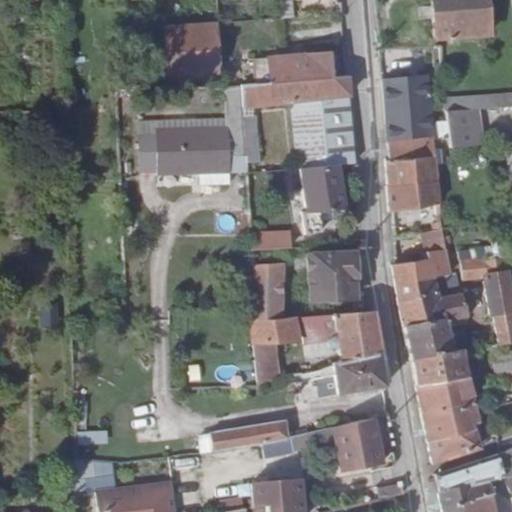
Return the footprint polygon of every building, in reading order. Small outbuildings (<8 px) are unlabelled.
[(276,0),(276,18),(289,18),(288,0),(276,0)] [(487,0),(432,0),(436,39),(490,33),(487,0)] [(162,78),(212,76),(210,20),(161,22),(162,78)] [(266,80),(330,77),(330,52),(265,55),(266,80)] [(284,99),(346,96),(345,77),(330,77),(266,80),(237,81),(238,102),(284,99)] [(387,185),(437,179),(426,77),(382,81),(388,159),(384,159),(387,185)] [(511,94),(445,97),(446,111),(477,108),(511,106),(511,94)] [(338,165),(351,164),(346,96),(284,99),(288,168),(294,168),(338,165)] [(449,147),(481,144),(477,108),(446,111),(449,147)] [(155,169),(227,167),(225,124),(153,126),(155,169)] [(340,209),(338,165),(294,168),(297,211),(286,212),(287,231),(317,229),(317,220),(317,210),(340,209)] [(389,213),(440,208),(437,179),(387,185),(389,213)] [(340,218),(340,209),(317,210),(317,220),(340,218)] [(390,229),(391,238),(403,235),(401,228),(390,229)] [(394,256),(400,302),(433,298),(431,278),(448,277),(442,228),(423,232),(427,260),(402,264),(401,255),(394,256)] [(249,252),(273,251),(272,230),(247,231),(249,252)] [(308,301),(352,298),(349,254),(306,257),(308,301)] [(491,311),(500,343),(511,340),(511,307),(504,268),(502,257),(458,264),(459,281),(481,277),(485,298),(491,311)] [(251,299),(252,319),(277,318),(275,268),(250,270),(251,299)] [(400,302),(412,361),(443,355),(438,324),(461,321),(458,298),(434,301),(433,298),(400,302)] [(332,362),(376,353),(369,312),(292,317),(293,342),(329,339),(332,362)] [(257,380),(287,375),(285,356),(265,357),(263,339),(283,338),(282,317),(277,318),(252,319),(257,380)] [(495,356),(499,377),(511,374),(511,347),(509,348),(510,354),(495,356)] [(443,355),(412,361),(417,387),(467,378),(462,351),(443,355)] [(337,394),(382,386),(376,353),(332,362),(333,367),(337,394)] [(467,378),(417,387),(422,414),(473,403),(467,378)] [(473,403),(422,414),(427,442),(474,430),(473,425),(477,424),(473,403)] [(200,453),(284,438),(281,420),(205,433),(206,440),(199,441),(200,453)] [(384,466),(374,422),(312,433),(316,452),(334,448),(340,475),(384,466)] [(474,430),(427,442),(432,464),(478,451),(474,430)] [(435,475),(439,494),(488,480),(503,475),(511,487),(511,451),(502,455),(435,475)] [(98,490),(101,511),(176,511),(173,480),(98,490)] [(439,494),(442,510),(492,497),(488,480),(439,494)] [(261,511),(268,511),(306,511),(302,483),(253,490),(255,511),(261,511)] [(214,511),(240,511),(238,496),(213,499),(214,511)] [(442,510),(442,511),(496,511),(492,497),(442,510)]
